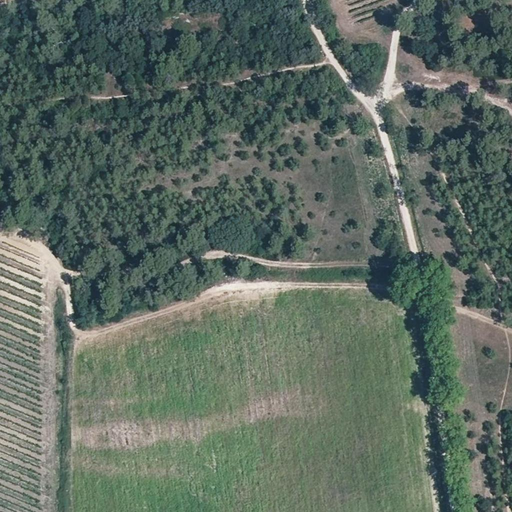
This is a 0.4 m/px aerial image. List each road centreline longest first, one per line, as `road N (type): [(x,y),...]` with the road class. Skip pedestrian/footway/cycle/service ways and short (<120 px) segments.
road 1 (track): [(371,110),(411,227),(456,511)]
road 2 (track): [(511,331),(497,324),(492,281),(457,201),(384,91)]
road 3 (track): [(384,91),(445,80),(481,86),(511,106)]
road 4 (track): [(371,110),(329,58),(307,0)]
